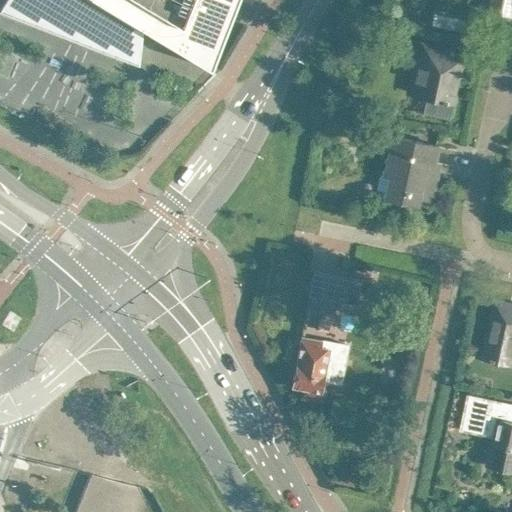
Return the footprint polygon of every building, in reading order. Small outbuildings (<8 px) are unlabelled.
[(6,0),(1,8),(138,61),(142,28),(210,69),(236,0),(6,0)] [(511,0),(493,0),(491,12),(511,16),(511,0)] [(450,120),(462,67),(465,53),(416,42),(413,58),(421,60),(413,94),(427,97),(424,114),(450,120)] [(170,109),(180,88),(164,81),(154,102),(170,109)] [(429,162),(435,164),(439,147),(393,136),(385,174),(383,174),(380,176),(376,194),(376,196),(377,197),(378,199),(379,200),(380,201),(381,202),(383,202),(384,202),(387,203),(389,202),(390,201),(392,200),(393,199),(419,205),(420,200),(433,202),(437,181),(425,178),(429,162)] [(361,280),(337,275),(313,270),(308,296),(356,305),(361,280)] [(511,305),(495,301),(483,358),(511,364),(511,305)] [(321,340),(321,339),(301,335),(291,387),(304,389),(302,397),(318,401),(322,379),(335,382),(343,344),(321,340)] [(511,405),(469,396),(462,430),(494,437),(489,462),(484,461),(484,462),(511,467),(511,405)]
